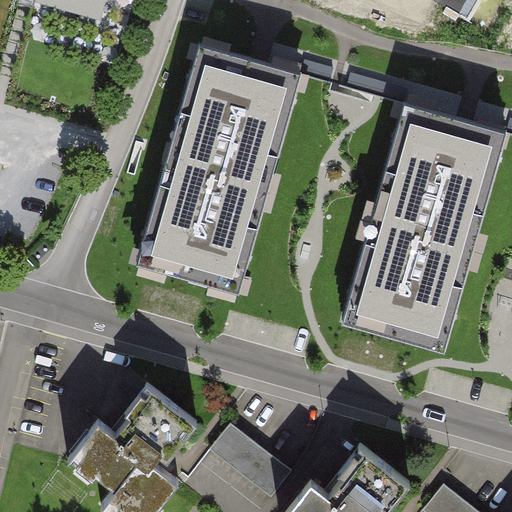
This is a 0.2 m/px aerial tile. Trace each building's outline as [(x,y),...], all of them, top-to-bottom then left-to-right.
[(43,0),(42,5),(81,16),(84,0),(43,0)] [(301,79),(202,51),(141,266),(240,294),(301,79)] [(503,136),(404,108),(343,323),(442,351),(503,136)] [(196,421),(150,386),(115,431),(99,419),(73,453),(114,484),(100,502),(113,511),(154,511),(181,477),(164,464),(196,421)] [(292,470),(230,422),(210,449),(272,496),(292,470)] [(382,511),(408,480),(365,447),(329,494),(311,481),(287,511),(382,511)] [(480,511),(443,483),(422,510),(424,511),(480,511)]
